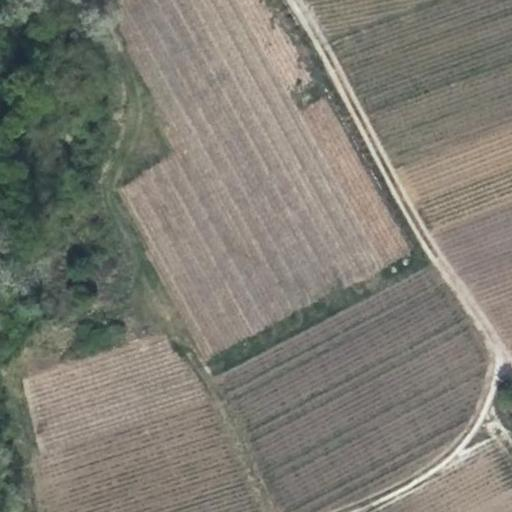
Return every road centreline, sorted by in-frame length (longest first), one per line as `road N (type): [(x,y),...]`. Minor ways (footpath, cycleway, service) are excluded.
road 1 (track): [(511,359),(304,0)]
road 2 (track): [(343,511),(444,464),(487,417),(504,349)]
